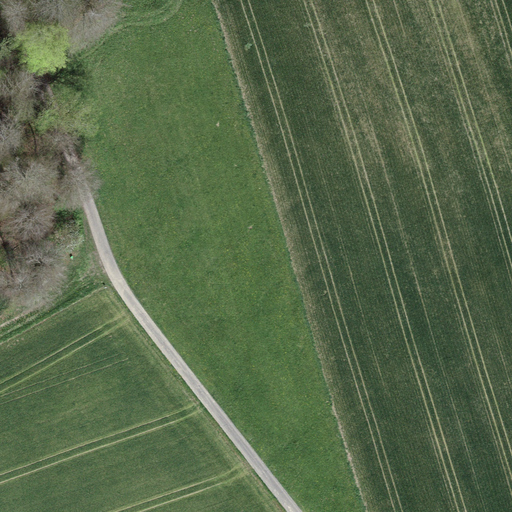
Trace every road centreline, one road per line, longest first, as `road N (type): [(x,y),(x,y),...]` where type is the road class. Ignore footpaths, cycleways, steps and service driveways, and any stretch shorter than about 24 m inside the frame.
road 1 (track): [(286,511),(116,293),(105,263)]
road 2 (track): [(15,0),(68,166)]
road 3 (track): [(0,322),(105,263)]
